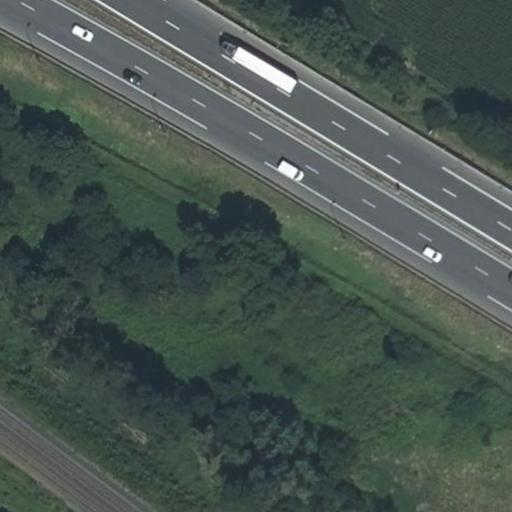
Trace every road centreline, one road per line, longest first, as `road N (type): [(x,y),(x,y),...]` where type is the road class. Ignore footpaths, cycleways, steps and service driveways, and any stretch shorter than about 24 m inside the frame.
road 1 (motorway): [(16,0),(511,287)]
road 2 (motorway): [(511,230),(125,0)]
